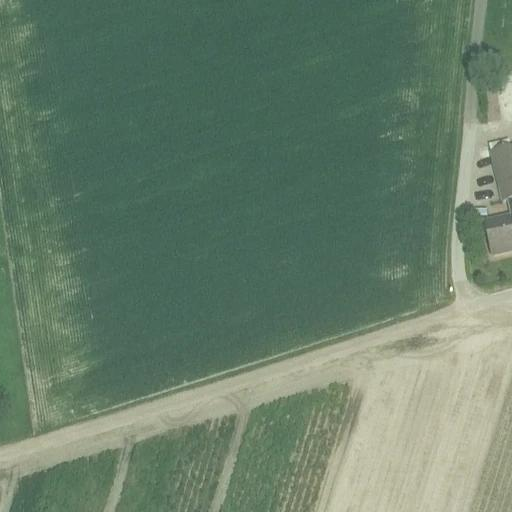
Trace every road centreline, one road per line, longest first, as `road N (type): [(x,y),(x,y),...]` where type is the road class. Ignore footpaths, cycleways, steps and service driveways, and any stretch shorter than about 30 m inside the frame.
road 1 (track): [(0,454),(463,310)]
road 2 (unclassified): [(463,310),(469,120)]
road 3 (track): [(469,120),(479,0)]
